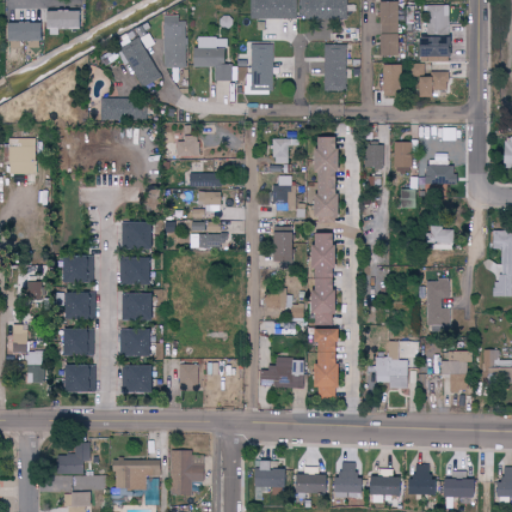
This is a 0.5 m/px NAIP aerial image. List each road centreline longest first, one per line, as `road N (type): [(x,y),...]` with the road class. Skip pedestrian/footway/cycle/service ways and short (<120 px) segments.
road 1 (residential): [(0,420),(511,429)]
road 2 (residential): [(182,104),(221,112),(482,114)]
road 3 (residential): [(253,425),(250,136)]
road 4 (residential): [(484,196),(482,0)]
